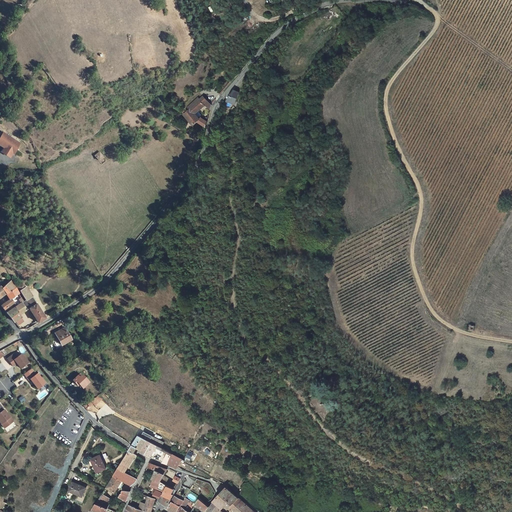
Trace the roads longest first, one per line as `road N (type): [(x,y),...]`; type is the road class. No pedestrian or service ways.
road 1 (unclassified): [(19,335),(119,265),(202,153),(212,108),(285,25),(322,4),(406,0)]
road 2 (track): [(419,0),(437,24),(385,92),(385,112),(420,200),(412,267),(435,318),(511,342)]
road 3 (residential): [(19,335),(76,403),(131,447)]
